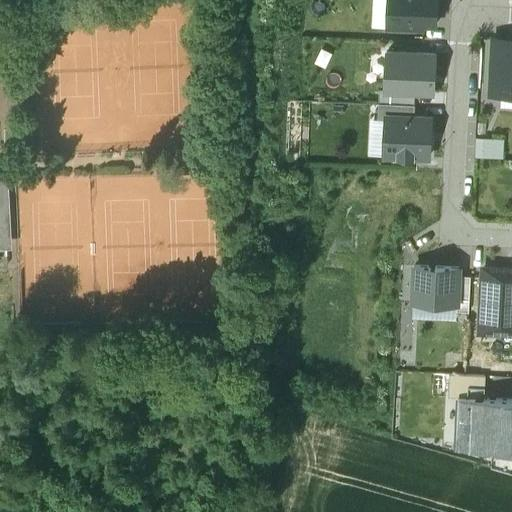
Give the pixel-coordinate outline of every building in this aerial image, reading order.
[(386,0),(386,27),(441,29),(442,0),(386,0)] [(511,39),(493,38),(490,94),(511,94),(511,39)] [(383,89),(418,91),(437,92),(439,54),(385,51),(383,89)] [(379,102),(417,104),(418,91),(383,89),(380,89),(379,102)] [(378,118),(387,119),(387,114),(417,116),(417,104),(379,102),(378,118)] [(417,116),(387,114),(387,119),(385,153),(428,156),(429,142),(432,142),(432,130),(430,130),(431,116),(417,116)] [(490,138),(476,138),(475,155),(489,156),(490,138)] [(7,203),(0,203),(0,246),(8,246),(7,203)] [(431,264),(415,263),(413,301),(457,303),(459,274),(459,265),(435,264),(435,266),(431,266),(431,264)] [(511,266),(483,265),(479,335),(511,336),(511,266)] [(470,274),(459,274),(457,303),(457,310),(469,310),(470,274)] [(459,397),(486,399),(487,376),(449,375),(448,397),(459,397)] [(511,399),(486,399),(459,397),(456,450),(492,452),(511,452),(511,399)] [(511,473),(511,452),(492,452),(491,467),(511,473)]
